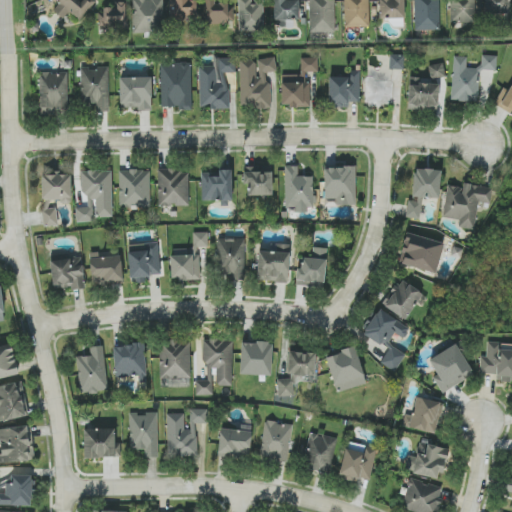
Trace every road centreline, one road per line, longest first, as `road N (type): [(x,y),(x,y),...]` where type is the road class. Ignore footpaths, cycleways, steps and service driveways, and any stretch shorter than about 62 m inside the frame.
road 1 (residential): [(9,0),(16,227),(60,414),(66,511)]
road 2 (residential): [(12,144),(271,135),(483,143)]
road 3 (residential): [(40,328),(189,309),(331,319)]
road 4 (residential): [(67,489),(220,486),(351,511)]
road 5 (residential): [(331,319),(378,239),(387,138)]
